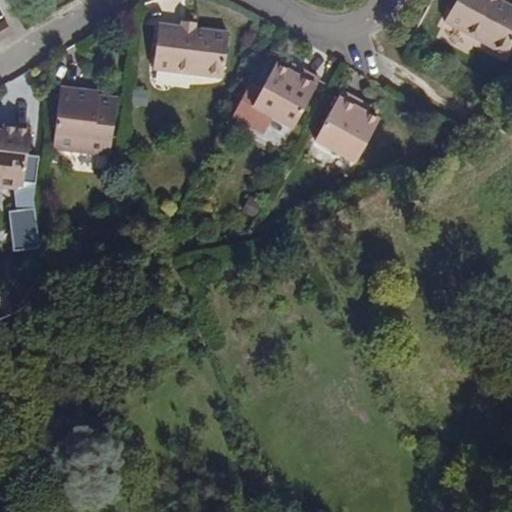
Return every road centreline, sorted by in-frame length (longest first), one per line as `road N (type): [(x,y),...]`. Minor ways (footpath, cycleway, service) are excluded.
road 1 (residential): [(261,0),(364,42),(388,0)]
road 2 (residential): [(0,72),(123,0)]
